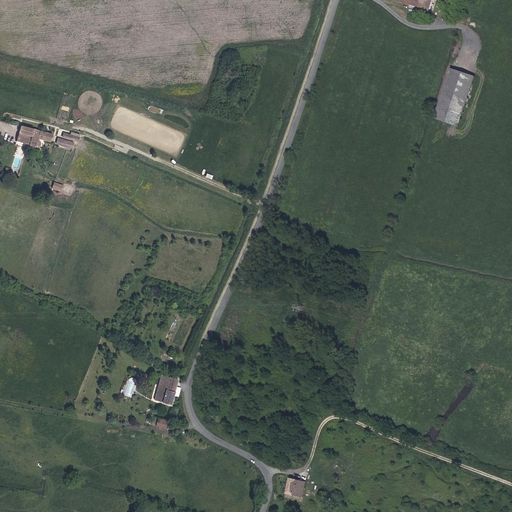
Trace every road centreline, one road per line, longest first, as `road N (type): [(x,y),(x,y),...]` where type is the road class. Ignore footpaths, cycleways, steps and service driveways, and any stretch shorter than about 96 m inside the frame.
road 1 (tertiary): [(262,511),(266,471),(201,428),(188,387),(266,206),(336,0)]
road 2 (track): [(266,471),(308,467),(321,425),(339,416),(511,483)]
road 3 (track): [(93,129),(266,206)]
